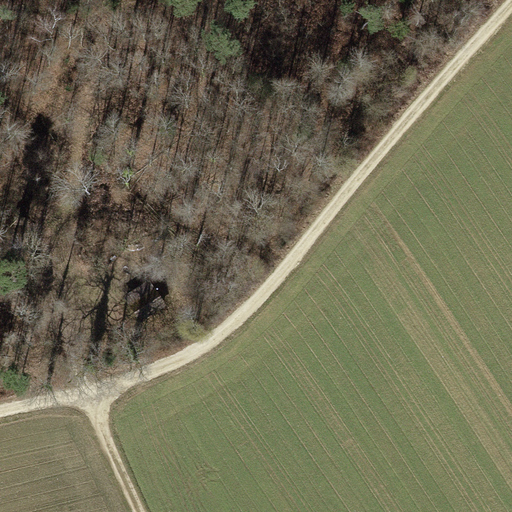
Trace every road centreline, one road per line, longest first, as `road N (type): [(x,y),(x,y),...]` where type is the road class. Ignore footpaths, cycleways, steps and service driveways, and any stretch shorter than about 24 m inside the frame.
road 1 (track): [(511,4),(229,325),(193,355),(90,399)]
road 2 (track): [(121,0),(108,27),(69,219),(90,399)]
road 3 (track): [(142,511),(90,399)]
